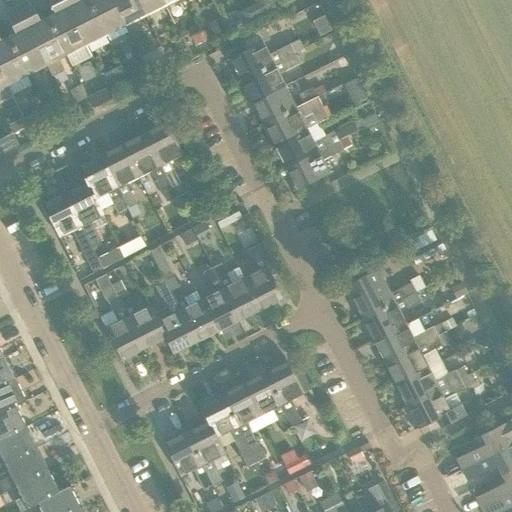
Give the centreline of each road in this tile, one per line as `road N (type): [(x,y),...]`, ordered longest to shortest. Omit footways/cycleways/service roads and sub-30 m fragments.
road 1 (residential): [(322,312),(198,71),(0,173)]
road 2 (residential): [(88,431),(322,312)]
road 3 (residential): [(445,511),(415,451),(391,447),(322,312)]
road 4 (residential): [(0,255),(88,431)]
